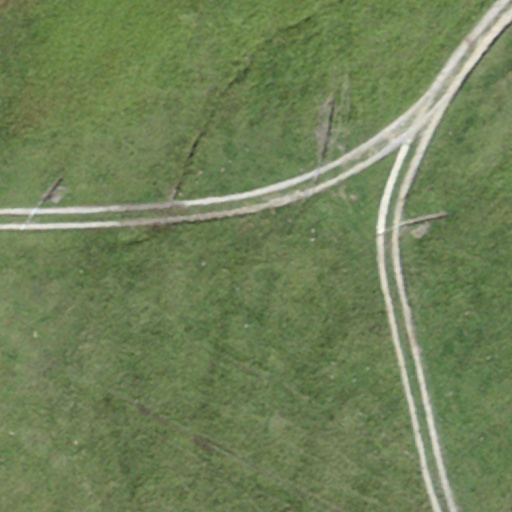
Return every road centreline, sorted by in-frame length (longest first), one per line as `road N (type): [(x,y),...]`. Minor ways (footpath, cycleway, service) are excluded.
road 1 (track): [(511,6),(438,98),(394,197),(390,227),(432,458),(450,511)]
road 2 (track): [(438,98),(352,164),(266,199),(167,214),(0,217)]
